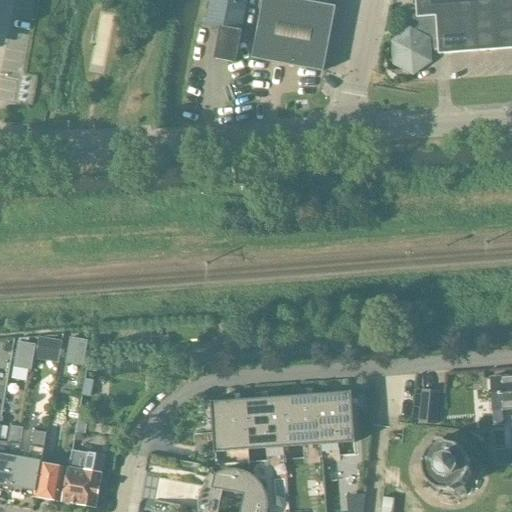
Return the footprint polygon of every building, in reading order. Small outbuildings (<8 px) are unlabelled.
[(210,0),(206,25),(221,28),(215,59),(235,63),(247,0),(210,0)] [(324,73),(336,9),(289,0),(263,0),(253,60),(324,73)] [(511,0),(415,0),(417,19),(436,17),(438,41),(438,50),(439,55),(511,49),(511,0)] [(438,50),(438,41),(430,42),(430,40),(410,29),(392,43),(393,66),(414,76),(432,63),(431,50),(438,50)] [(62,343),(39,339),(37,350),(60,354),(62,343)] [(87,342),(70,339),(68,351),(85,354),(87,342)] [(35,346),(18,343),(16,356),(33,359),(35,346)] [(31,374),(24,373),(23,382),(30,383),(31,374)] [(503,411),(511,410),(511,378),(490,380),(494,426),(504,425),(503,411)] [(84,380),(82,396),(90,397),(93,381),(84,380)] [(436,425),(439,393),(423,391),(420,423),(436,425)] [(351,393),(316,395),(319,446),(355,444),(351,393)] [(316,395),(281,398),(285,449),(319,446),(316,395)] [(281,398),(246,400),(250,451),(285,449),(281,398)] [(246,400),(211,403),(214,454),(250,451),(246,400)] [(78,419),(75,431),(83,432),(86,421),(78,419)] [(0,492),(12,494),(18,459),(24,429),(11,427),(6,457),(0,456),(0,492)] [(30,461),(18,459),(12,494),(36,498),(42,466),(47,434),(35,432),(30,461)] [(428,466),(428,470),(428,476),(430,481),(433,486),(438,490),(443,492),(447,493),(452,493),(456,492),(459,497),(467,494),(464,488),(466,485),(469,481),(471,476),(471,469),(470,464),(468,459),(465,455),(461,452),(456,450),(450,449),(447,449),(446,446),(442,443),(439,442),(435,444),(433,447),(434,451),(436,453),(433,457),(430,461),(428,466)] [(96,509),(101,476),(105,458),(73,453),(71,461),(64,503),(96,509)] [(65,470),(42,466),(36,498),(59,503),(65,470)] [(198,500),(197,505),(198,510),(198,511),(266,511),(267,510),(268,505),(267,500),(267,496),(265,492),(263,488),(260,484),(257,480),(254,477),(250,475),(246,473),(242,471),(237,470),(233,470),(228,470),(223,471),(219,473),(215,475),(211,477),(208,480),(205,484),(202,487),(200,492),(199,496),(198,500)]
